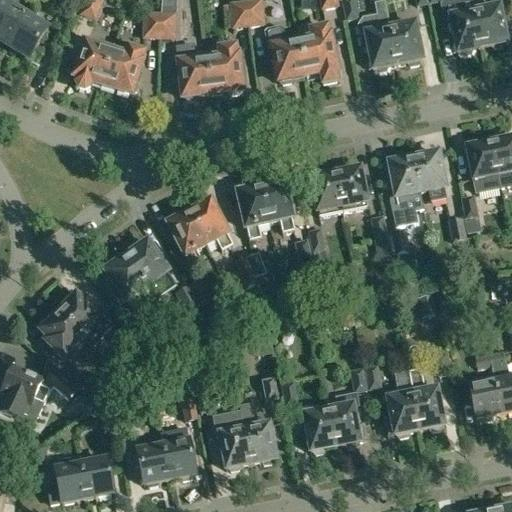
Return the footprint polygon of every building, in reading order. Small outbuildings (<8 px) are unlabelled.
[(80,0),(67,0),(63,12),(74,16),(80,0)] [(103,2),(97,0),(87,0),(81,18),(95,23),(103,2)] [(335,0),(320,0),(323,14),(337,11),(335,0)] [(429,7),(427,0),(415,0),(417,10),(429,7)] [(354,1),(342,4),(346,24),(358,22),(354,1)] [(0,45),(5,49),(27,14),(18,9),(19,6),(16,3),(11,11),(1,4),(0,4),(0,45)] [(246,7),(249,31),(264,29),(261,5),(246,7)] [(398,70),(389,28),(387,17),(384,6),(375,8),(377,19),(360,22),(357,27),(362,54),(368,53),(373,75),(375,74),(378,77),(385,76),(387,72),(398,70)] [(234,32),(249,31),(246,7),(231,8),(234,32)] [(487,9),(474,11),(482,53),(493,51),(496,54),(503,52),(504,49),(507,48),(499,11),(488,13),(487,9)] [(482,53),(474,11),(460,14),(461,18),(450,20),(458,58),(460,58),(463,60),(470,59),(472,55),(482,53)] [(36,20),(27,14),(5,49),(29,64),(30,62),(35,65),(41,53),(37,50),(47,33),(37,26),(41,19),(38,17),(36,20)] [(422,65),(415,28),(414,23),(399,26),(397,15),(387,17),(389,28),(398,70),(409,68),(411,71),(418,69),(419,65),(422,65)] [(159,43),(160,19),(145,19),(144,42),(159,43)] [(175,19),(160,19),(159,43),(174,43),(175,19)] [(278,86),(305,81),(298,40),(286,42),(284,30),(280,29),(267,32),(264,35),(267,50),(271,51),(271,54),(269,56),(270,64),(274,65),(278,86)] [(298,40),(305,81),(321,77),(323,88),(337,85),(335,75),(337,74),(330,39),(329,39),(327,32),(312,35),(312,37),(298,40)] [(101,90),(113,50),(100,45),(98,51),(86,47),(85,49),(81,51),(78,58),(81,61),(74,81),(78,82),(77,87),(79,92),(84,94),(89,91),(90,86),(101,90)] [(204,58),(195,59),(193,46),(175,49),(178,69),(175,72),(176,80),(179,82),(182,102),(208,99),(204,58)] [(113,50),(101,90),(131,99),(132,97),(135,96),(138,89),(136,85),(142,65),(141,64),(143,57),(129,52),(128,54),(113,50)] [(204,58),(208,99),(227,97),(230,100),(237,99),(239,95),(242,95),(237,59),(236,59),(235,52),(219,54),(219,56),(204,58)] [(497,179),(508,177),(509,183),(511,182),(511,139),(502,142),(502,145),(490,147),(497,179)] [(466,152),(472,184),(473,191),(485,188),(487,195),(499,193),(497,179),(490,147),(479,150),(478,146),(467,149),(468,152),(466,152)] [(413,163),(420,198),(430,196),(432,206),(446,203),(445,193),(446,193),(439,158),(436,159),(434,157),(426,158),(425,161),(413,163)] [(420,198),(413,163),(403,165),(401,163),(393,164),(392,167),(389,168),(396,203),(397,202),(399,212),(413,209),(412,200),(420,198)] [(336,178),(344,217),(368,212),(367,207),(361,174),(359,174),(356,172),(348,174),(346,176),(336,178)] [(344,217),(336,178),(325,180),(322,178),(315,180),(313,183),(311,183),(318,217),(319,217),(320,221),(344,217)] [(285,186),(261,191),(269,228),(280,225),(283,238),(295,235),(292,223),(293,222),(285,186)] [(269,228),(261,191),(238,197),(246,233),(247,233),(250,246),(262,243),(259,231),(269,228)] [(472,201),(461,203),(465,223),(476,221),(472,201)] [(189,218),(206,250),(216,245),(222,255),(233,250),(227,238),(228,238),(211,206),(189,218)] [(206,250),(189,218),(168,229),(185,261),(186,261),(192,272),(203,266),(197,255),(206,250)] [(387,242),(387,241),(383,222),(371,224),(376,244),(387,242)] [(463,224),(450,227),(454,247),(467,244),(463,224)] [(478,224),(464,227),(466,239),(480,236),(478,224)] [(321,233),(310,236),(314,257),(325,254),(321,233)] [(387,241),(387,242),(390,259),(409,256),(406,235),(393,238),(393,240),(387,241)] [(308,245),(296,247),(301,267),(312,264),(308,245)] [(136,254),(126,261),(154,301),(157,299),(159,301),(175,290),(167,277),(169,276),(148,246),(146,247),(142,246),(136,251),(136,254)] [(247,262),(254,281),(266,277),(258,258),(247,262)] [(154,301),(126,261),(117,267),(114,266),(107,270),(107,273),(105,275),(132,314),(142,306),(144,308),(154,301)] [(257,288),(254,281),(247,262),(236,266),(247,292),(257,288)] [(200,284),(191,290),(199,305),(203,311),(212,305),(209,300),(200,284)] [(189,291),(177,298),(187,315),(199,309),(189,291)] [(449,296),(436,298),(441,318),(453,316),(449,296)] [(436,319),(432,299),(419,301),(423,321),(436,319)] [(55,315),(86,345),(97,335),(99,337),(109,327),(86,305),(84,307),(76,300),(68,308),(63,308),(55,315)] [(392,307),(382,309),(386,327),(396,325),(392,307)] [(354,329),(351,313),(338,316),(341,331),(354,329)] [(86,345),(55,315),(48,322),(49,327),(41,336),(48,343),(45,345),(62,363),(68,357),(71,360),(86,345)] [(137,324),(125,331),(135,349),(148,342),(137,324)] [(123,335),(112,341),(122,358),(132,352),(123,335)] [(494,383),(501,420),(511,417),(511,383),(510,384),(507,368),(505,369),(503,357),(490,360),(492,371),(494,383)] [(447,358),(436,360),(440,380),(451,378),(447,358)] [(492,371),(490,360),(476,362),(478,374),(492,371)] [(52,390),(67,403),(75,393),(49,369),(40,379),(45,382),(52,390)] [(420,436),(408,375),(407,370),(393,373),(399,401),(387,403),(391,421),(384,423),(388,441),(395,439),(395,440),(398,440),(400,443),(408,441),(410,438),(420,436)] [(2,396),(4,397),(0,404),(0,415),(20,425),(28,408),(32,409),(34,404),(43,408),(49,394),(52,390),(45,382),(43,385),(14,371),(2,396)] [(378,371),(367,373),(370,394),(382,392),(378,371)] [(408,375),(420,436),(430,433),(433,436),(440,435),(442,431),(444,431),(437,394),(426,396),(425,391),(421,372),(408,375)] [(352,376),(356,395),(357,396),(367,394),(363,373),(352,376)] [(76,375),(68,383),(82,397),(90,389),(76,375)] [(275,383),(263,385),(267,405),(279,402),(275,383)] [(501,420),(494,383),(483,386),(483,389),(469,392),(476,425),(501,420)] [(294,387),(282,390),(286,411),(298,408),(294,387)] [(209,395),(197,397),(201,417),(213,414),(209,395)] [(359,410),(357,396),(356,395),(334,400),(336,408),(327,410),(335,452),(345,450),(349,453),(356,451),(358,448),(360,447),(353,411),(359,410)] [(194,403),(182,405),(185,425),(197,423),(194,403)] [(240,410),(241,416),(251,469),(262,467),(264,469),(272,467),(273,465),(276,464),(269,429),(259,431),(256,419),(254,408),(240,410)] [(335,452),(327,410),(314,413),(315,417),(303,419),(311,457),(313,456),(316,459),(324,458),(326,454),(335,452)] [(240,471),(251,469),(241,416),(212,421),(216,441),(220,440),(226,474),(229,473),(231,475),(238,474),(240,471)] [(125,417),(102,422),(106,441),(129,436),(125,417)] [(76,438),(72,432),(60,440),(64,446),(76,438)] [(42,470),(46,451),(4,443),(2,455),(29,461),(28,468),(42,470)] [(161,446),(169,485),(181,482),(183,485),(191,483),(192,480),(195,479),(188,445),(173,448),(172,443),(161,446)] [(169,485),(161,446),(151,447),(152,452),(137,455),(144,490),(146,489),(148,492),(157,490),(158,487),(169,485)] [(24,482),(28,463),(15,460),(11,480),(24,482)] [(91,462),(80,464),(88,503),(113,498),(107,464),(91,467),(91,462)] [(62,473),(55,475),(59,493),(48,495),(51,509),(62,507),(62,508),(88,503),(80,464),(70,466),(70,464),(60,466),(62,473)] [(0,510),(1,504),(7,505),(9,491),(0,489),(0,510)]
